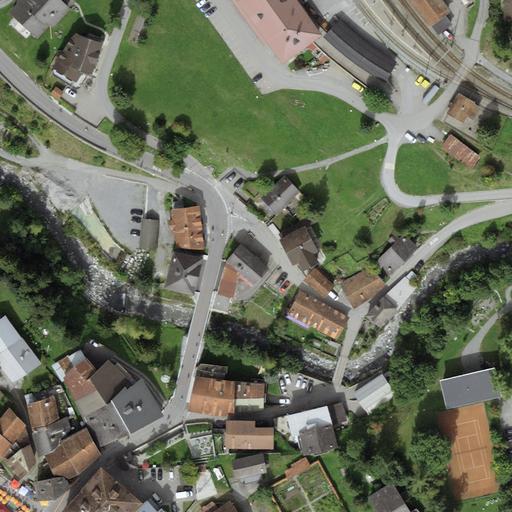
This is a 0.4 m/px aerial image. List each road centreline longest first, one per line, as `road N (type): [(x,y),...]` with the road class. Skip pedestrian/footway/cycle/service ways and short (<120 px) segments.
road 1 (residential): [(357,312),(322,400),(262,415),(209,418),(175,409)]
road 2 (residential): [(217,0),(277,79),(336,91),(399,124)]
road 3 (secondary): [(0,60),(85,132),(193,181)]
road 4 (residential): [(195,177),(190,162),(109,109),(104,69),(128,0)]
road 5 (secondary): [(175,409),(218,215)]
road 6 (unclassified): [(357,312),(446,230),(511,206)]
road 7 (residential): [(399,124),(387,174),(398,197),(511,194)]
road 8 (unclassified): [(218,215),(252,224),(308,290),(357,312)]
road 9 (residential): [(399,124),(430,115),(460,76),(481,0)]
road 10 (secondary): [(56,511),(111,449),(159,427),(175,409)]
